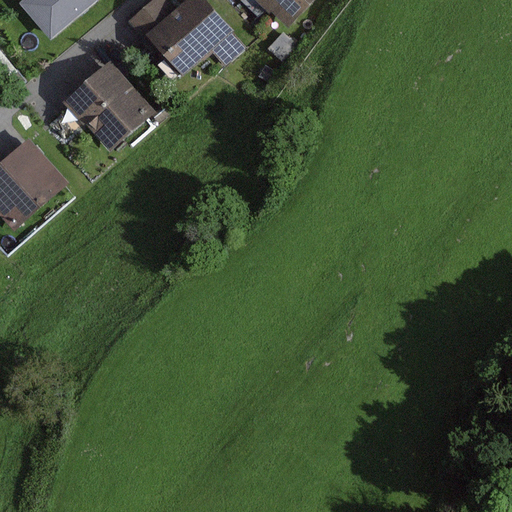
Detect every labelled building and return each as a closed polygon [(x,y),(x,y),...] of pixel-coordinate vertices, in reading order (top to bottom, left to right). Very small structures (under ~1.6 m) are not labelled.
[(24,0),(25,1),(22,4),(52,41),(101,0),(100,0),(24,0)] [(235,32),(207,0),(188,0),(176,11),(166,0),(153,0),(130,21),(164,61),(158,66),(171,81),(177,76),(181,80),(213,52),(226,67),(246,49),(233,34),(235,32)] [(254,0),(269,14),(272,11),(288,27),(316,0),(254,0)] [(298,46),(284,33),(269,49),(282,62),(298,46)] [(268,50),(262,44),(254,52),(260,58),(268,50)] [(166,99),(154,109),(112,61),(65,103),(110,153),(136,130),(144,139),(176,111),(166,99)] [(275,71),(265,66),(259,77),(269,83),(275,71)] [(0,165),(0,249),(3,253),(24,234),(20,229),(71,185),(31,139),(0,165)]
